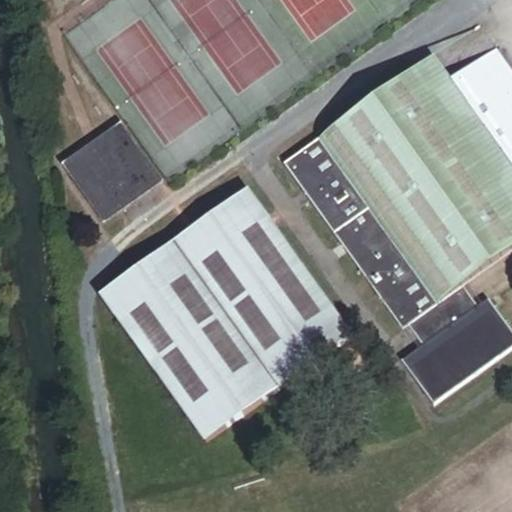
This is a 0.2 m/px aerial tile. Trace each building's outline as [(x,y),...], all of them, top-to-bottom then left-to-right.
[(511,206),(511,111),(477,64),(432,97),(511,206)] [(416,108),(432,97),(415,74),(399,85),(416,108)] [(400,341),(447,307),(511,258),(511,242),(500,227),(511,218),(511,206),(432,97),(416,108),(399,85),(269,181),(391,347),(400,341)] [(91,239),(141,202),(102,149),(51,186),(91,239)] [(201,458),(342,352),(234,209),(93,315),(201,458)] [(511,242),(511,218),(500,227),(511,242)] [(391,376),(425,422),(505,362),(472,317),(460,325),(447,307),(400,341),(414,360),(391,376)]
